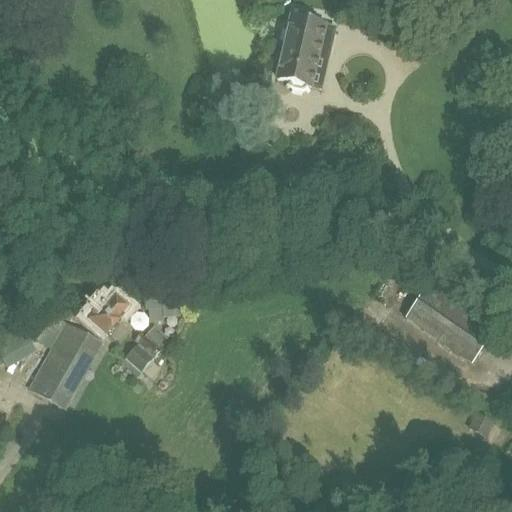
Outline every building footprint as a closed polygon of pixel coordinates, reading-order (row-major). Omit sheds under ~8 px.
[(408,15),(409,0),(390,0),(390,14),(408,15)] [(291,21),(278,83),(311,90),(318,60),(328,63),(335,31),(291,21)] [(405,321),(471,366),(495,332),(429,287),(405,321)] [(181,318),(179,294),(179,292),(143,295),(145,312),(148,312),(149,324),(164,323),(163,320),(181,318)] [(128,309),(115,301),(99,305),(96,310),(97,311),(88,323),(108,336),(114,328),(115,329),(128,309)] [(32,341),(53,352),(30,395),(63,412),(99,346),(45,317),(32,341)] [(22,328),(0,339),(0,367),(3,365),(5,369),(37,354),(22,328)] [(170,343),(154,330),(127,362),(142,375),(170,343)] [(156,363),(144,388),(166,398),(178,374),(156,363)] [(475,415),(467,431),(486,440),(494,424),(475,415)] [(488,442),(500,452),(511,439),(499,429),(488,442)] [(314,500),(313,511),(329,511),(331,502),(314,500)]
